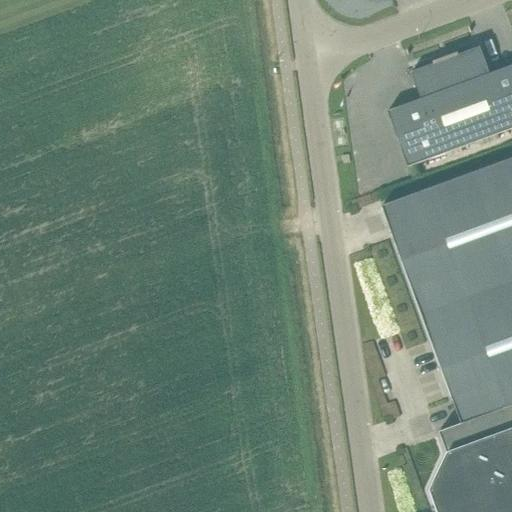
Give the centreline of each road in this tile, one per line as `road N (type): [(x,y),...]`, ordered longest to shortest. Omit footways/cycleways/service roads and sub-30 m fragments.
road 1 (unclassified): [(372,511),(312,61)]
road 2 (unclassified): [(312,61),(480,0)]
